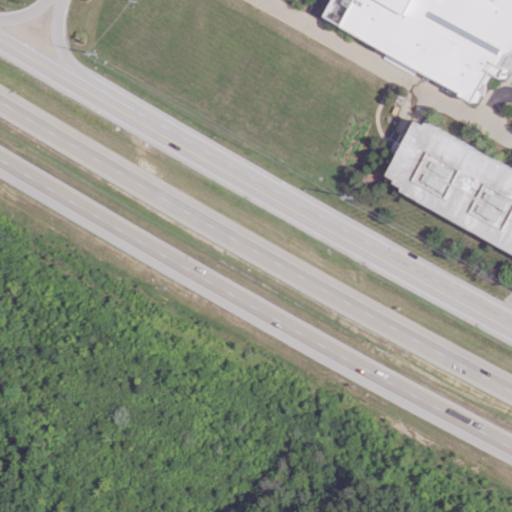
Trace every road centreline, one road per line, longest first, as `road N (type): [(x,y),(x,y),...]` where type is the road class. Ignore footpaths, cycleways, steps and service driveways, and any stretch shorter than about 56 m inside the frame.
road 1 (tertiary): [(511,329),(0,39)]
road 2 (motorway): [(390,325),(0,101)]
road 3 (motorway): [(0,158),(364,368)]
road 4 (motorway): [(364,368),(511,447)]
road 5 (motorway): [(511,390),(390,325)]
